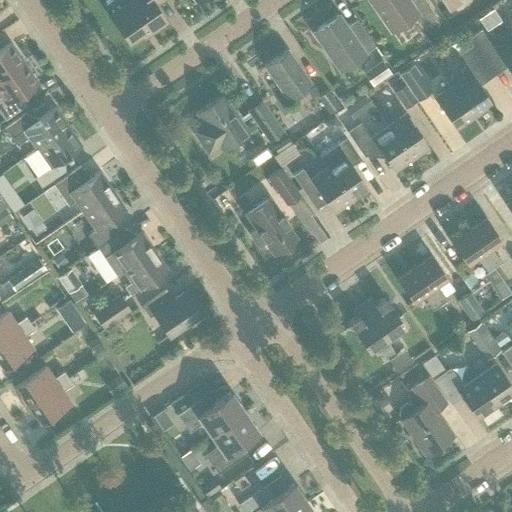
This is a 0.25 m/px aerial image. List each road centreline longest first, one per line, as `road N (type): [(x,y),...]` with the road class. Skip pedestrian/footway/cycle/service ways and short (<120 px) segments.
road 1 (residential): [(249,322),(511,141)]
road 2 (residential): [(249,322),(23,481),(0,447)]
road 3 (residential): [(405,511),(282,335),(249,322)]
road 4 (residential): [(249,322),(107,117)]
road 5 (residential): [(249,322),(250,357),(356,511)]
road 6 (residential): [(107,117),(274,0)]
road 7 (residential): [(107,117),(26,0)]
